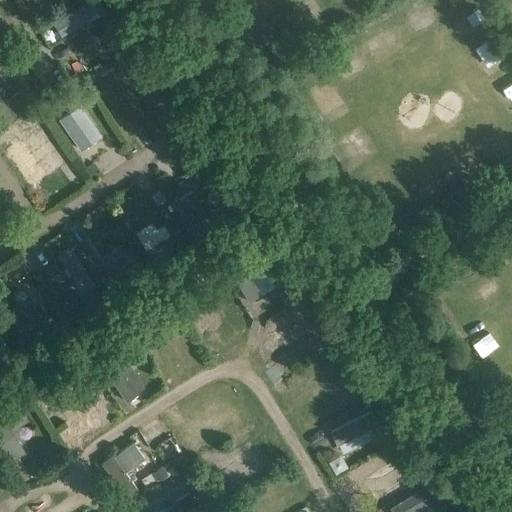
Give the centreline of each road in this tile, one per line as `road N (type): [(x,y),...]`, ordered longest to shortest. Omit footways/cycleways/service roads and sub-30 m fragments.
road 1 (residential): [(84,486),(84,457),(94,443),(214,371),(231,370),(258,386),(332,511)]
road 2 (residential): [(361,296),(156,0)]
road 3 (residential): [(511,511),(361,296)]
road 4 (residential): [(0,130),(62,86),(3,0)]
road 5 (residential): [(511,202),(361,296)]
road 6 (residential): [(140,159),(39,228)]
